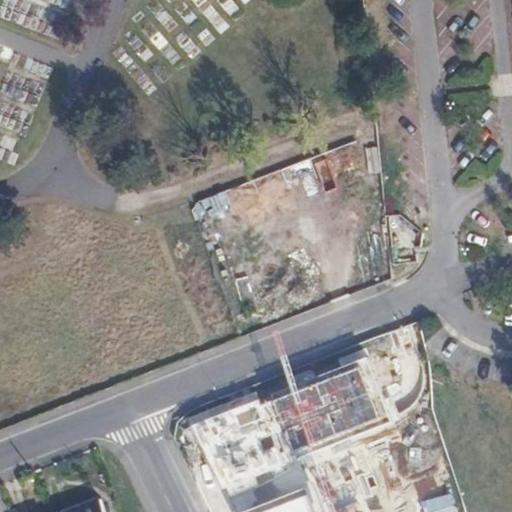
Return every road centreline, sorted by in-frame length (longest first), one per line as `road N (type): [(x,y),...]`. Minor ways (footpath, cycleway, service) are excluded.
road 1 (residential): [(123,410),(401,311),(433,286),(449,230),(425,0)]
road 2 (residential): [(123,410),(0,457)]
